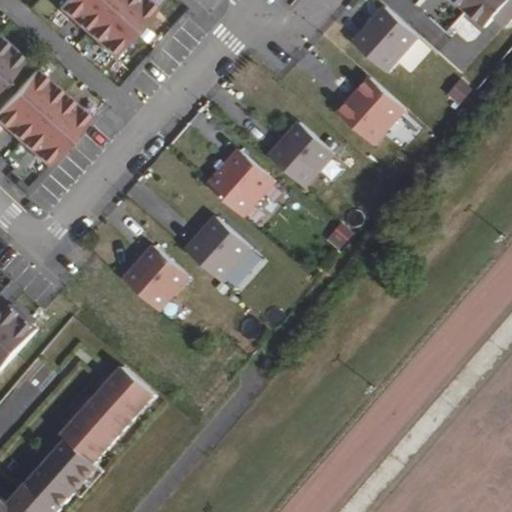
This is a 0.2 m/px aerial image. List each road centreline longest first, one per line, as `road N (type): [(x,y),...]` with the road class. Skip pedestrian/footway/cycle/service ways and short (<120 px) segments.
road 1 (residential): [(1,0),(147,126)]
road 2 (residential): [(147,126),(258,2)]
road 3 (residential): [(42,245),(147,126)]
